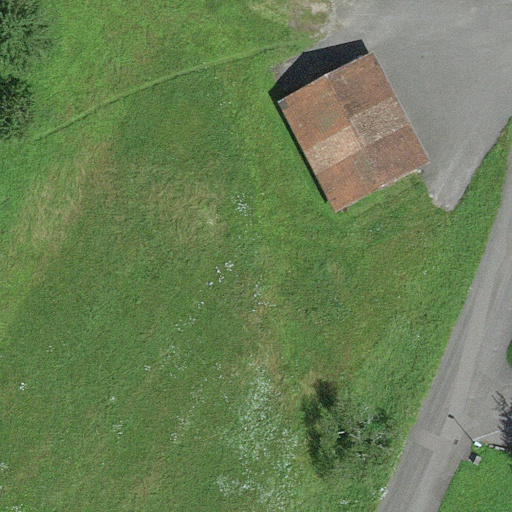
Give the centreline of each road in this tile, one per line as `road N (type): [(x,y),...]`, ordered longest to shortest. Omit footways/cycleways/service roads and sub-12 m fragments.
road 1 (residential): [(511,239),(390,511)]
road 2 (track): [(255,0),(270,13),(511,52)]
